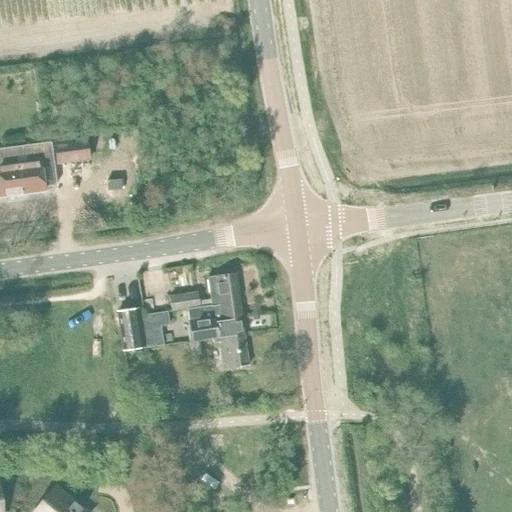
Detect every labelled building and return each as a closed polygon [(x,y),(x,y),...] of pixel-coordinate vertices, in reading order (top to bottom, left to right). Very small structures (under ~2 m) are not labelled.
[(85,137),(53,141),(56,162),(88,159),(85,137)] [(50,142),(0,148),(0,195),(44,190),(44,186),(56,185),(52,159),(50,142)] [(234,272),(206,277),(210,305),(214,304),(216,320),(241,316),(234,272)] [(196,291),(168,295),(171,310),(185,308),(199,306),(199,305),(196,291)] [(210,305),(186,309),(191,341),(212,338),(219,336),(243,332),(241,316),(216,320),(214,304),(210,305)] [(137,308),(117,311),(123,350),(143,347),(163,344),(160,325),(169,323),(167,311),(138,316),(137,308)] [(219,336),(212,338),(213,343),(220,341),(224,368),(248,365),(243,332),(219,336)] [(198,341),(188,342),(190,355),(200,354),(198,341)] [(55,486),(33,511),(85,511),(81,508),(82,507),(72,499),(71,500),(55,486)]
